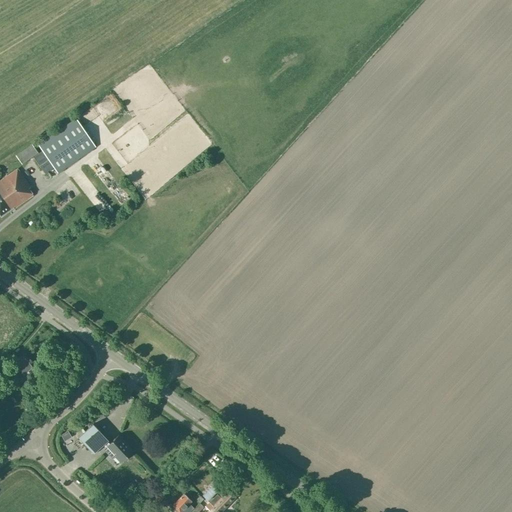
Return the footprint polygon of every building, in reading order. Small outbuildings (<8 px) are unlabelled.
[(42,151),(33,158),(44,173),(53,167),(57,173),(95,147),(75,119),(38,145),(42,151)] [(15,155),(21,164),(37,152),(31,144),(15,155)] [(28,189),(30,187),(17,169),(0,180),(0,215),(1,217),(9,211),(33,195),(28,189)] [(25,353),(11,364),(13,365),(0,375),(0,378),(7,388),(21,376),(22,378),(36,367),(25,353)] [(94,454),(103,445),(105,448),(104,450),(113,459),(115,456),(121,463),(122,462),(121,462),(132,451),(133,451),(117,435),(118,436),(109,444),(107,442),(108,441),(92,424),(92,425),(78,439),(78,438),(78,439),(94,455),(94,454)] [(218,495),(215,492),(218,489),(212,484),(202,495),(209,502),(205,507),(210,511),(219,511),(235,496),(228,490),(226,487),(218,495)] [(189,503),(191,501),(184,494),(172,505),(179,511),(188,511),(193,508),(189,503)] [(199,503),(190,511),(197,511),(203,506),(199,503)]
